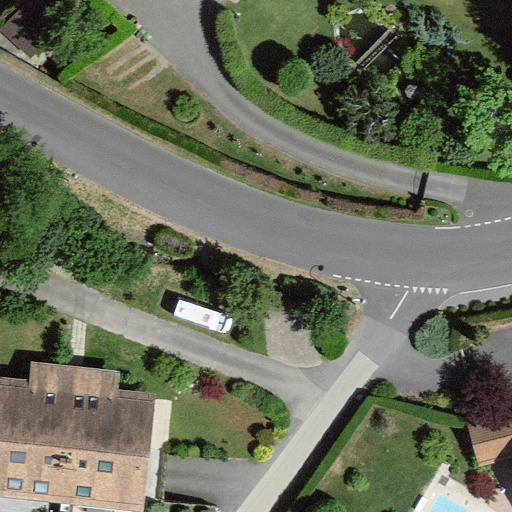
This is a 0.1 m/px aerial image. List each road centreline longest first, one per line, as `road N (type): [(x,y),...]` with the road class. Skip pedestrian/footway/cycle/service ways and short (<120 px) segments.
road 1 (tertiary): [(0,99),(185,195),(305,237),(427,253)]
road 2 (unclassified): [(243,511),(427,253)]
